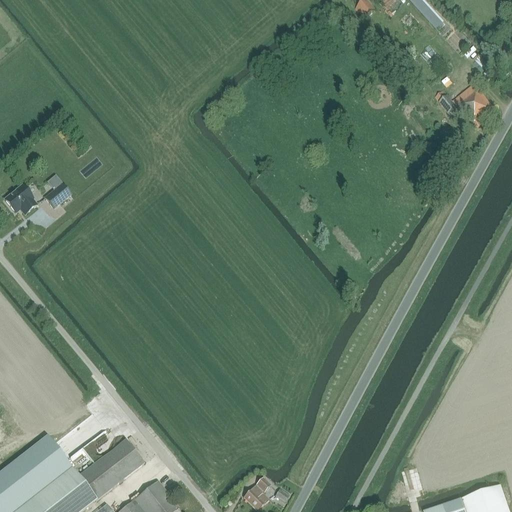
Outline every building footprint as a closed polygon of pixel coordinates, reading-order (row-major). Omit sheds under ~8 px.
[(375,10),(366,0),(365,0),(355,9),(363,19),(375,10)] [(438,86),(430,96),(435,100),(443,89),(438,86)] [(474,127),(495,111),(478,89),(463,101),(464,103),(459,107),(474,127)] [(447,97),(439,104),(459,128),(467,121),(447,97)] [(357,138),(352,142),(356,147),(362,143),(357,138)] [(54,192),(45,200),(54,211),(72,197),(63,185),(56,177),(48,184),(54,192)] [(22,187),(4,202),(16,216),(20,213),(24,218),(38,207),(33,202),(34,201),(22,187)] [(0,475),(0,511),(15,511),(42,490),(71,468),(53,446),(47,438),(0,475)] [(83,511),(144,464),(125,441),(78,478),(72,470),(19,511),(83,511)] [(255,511),(258,511),(268,502),(262,496),(270,487),(262,480),(243,500),(255,511)] [(110,511),(107,508),(102,511),(176,511),(177,511),(179,510),(158,483),(121,511),(110,511)] [(508,511),(499,487),(461,501),(465,511),(508,511)] [(285,504),(290,497),(279,491),(275,498),(285,504)] [(428,511),(464,511),(461,501),(428,511)]
